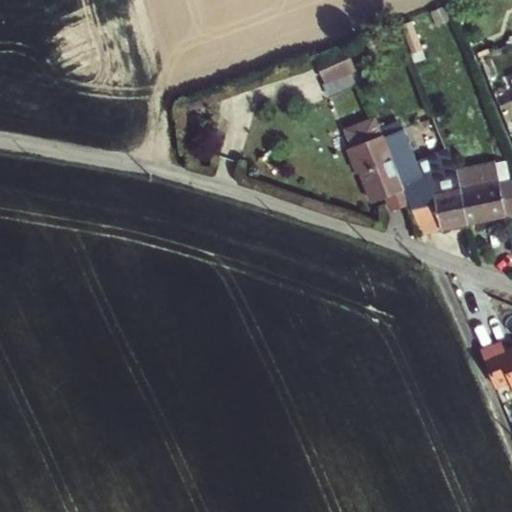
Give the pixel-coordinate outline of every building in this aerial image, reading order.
[(351,55),(322,66),(332,89),(360,77),(351,55)] [(511,88),(497,95),(502,109),(511,105),(511,88)] [(409,196),(385,135),(381,126),(350,138),(373,194),(387,188),(394,203),(409,196)] [(409,196),(413,206),(433,198),(439,221),(469,215),(459,167),(457,162),(424,175),(405,127),(385,135),(409,196)] [(497,160),(459,167),(469,215),(507,207),(505,196),(511,194),(511,171),(501,174),(497,160)] [(501,341),(479,350),(494,387),(509,381),(511,388),(511,347),(504,350),(501,341)]
